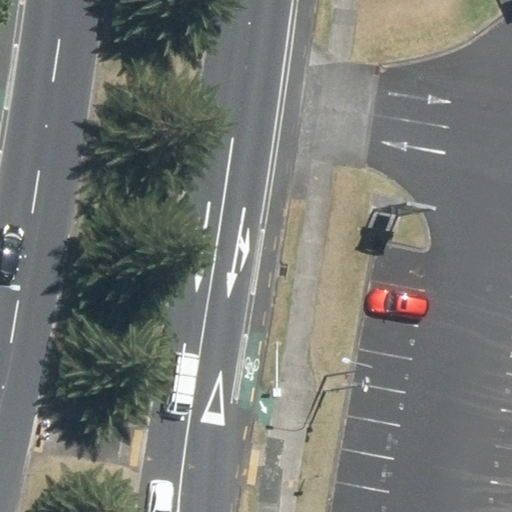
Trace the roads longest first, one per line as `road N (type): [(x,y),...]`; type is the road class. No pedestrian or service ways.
road 1 (secondary): [(253,0),(181,511)]
road 2 (secondary): [(0,370),(63,0)]
